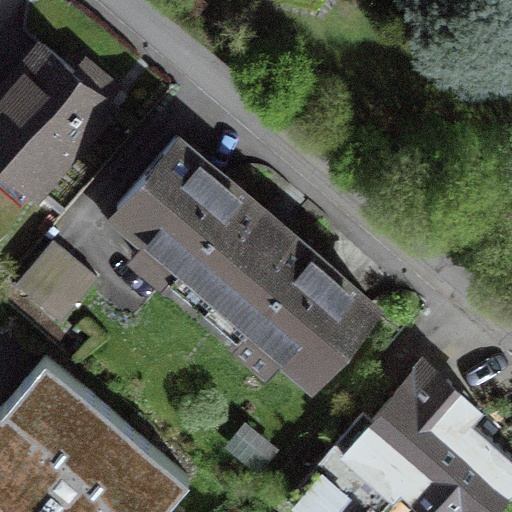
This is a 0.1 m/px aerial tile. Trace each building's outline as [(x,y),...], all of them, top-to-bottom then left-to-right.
[(121,112),(46,43),(0,92),(0,172),(34,205),(121,112)] [(160,120),(72,223),(155,294),(301,418),(389,315),(160,120)] [(104,353),(155,294),(72,223),(21,282),(104,353)] [(170,511),(204,471),(46,344),(0,400),(0,511),(170,511)] [(304,511),(371,511),(399,480),(431,445),(412,429),(453,383),(425,358),(295,504),(304,511)] [(487,511),(511,480),(511,434),(453,383),(412,429),(431,445),(399,480),(441,511),(487,511)]
